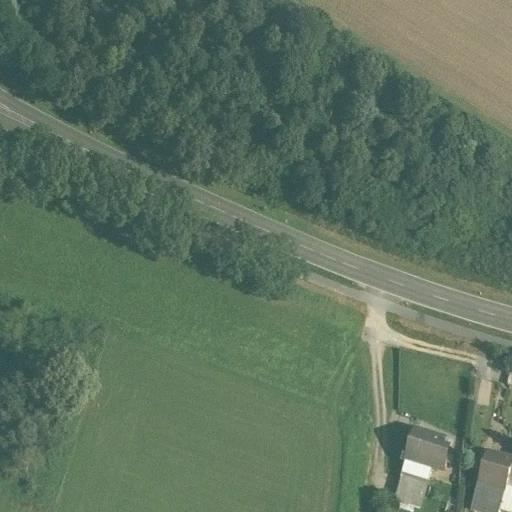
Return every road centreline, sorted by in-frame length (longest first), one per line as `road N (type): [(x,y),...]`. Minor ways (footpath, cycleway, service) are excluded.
road 1 (secondary): [(511,320),(320,252),(0,112)]
road 2 (track): [(511,153),(283,0)]
